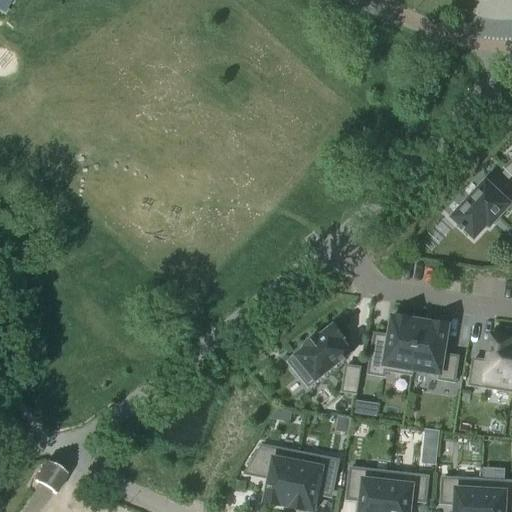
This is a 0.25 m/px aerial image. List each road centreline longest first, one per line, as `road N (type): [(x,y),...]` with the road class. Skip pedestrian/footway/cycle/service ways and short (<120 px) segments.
road 1 (residential): [(63,449),(157,386),(328,249)]
road 2 (residential): [(328,249),(488,85),(500,68),(500,33)]
road 3 (residential): [(328,249),(380,286),(511,309)]
road 4 (residential): [(63,449),(174,511)]
